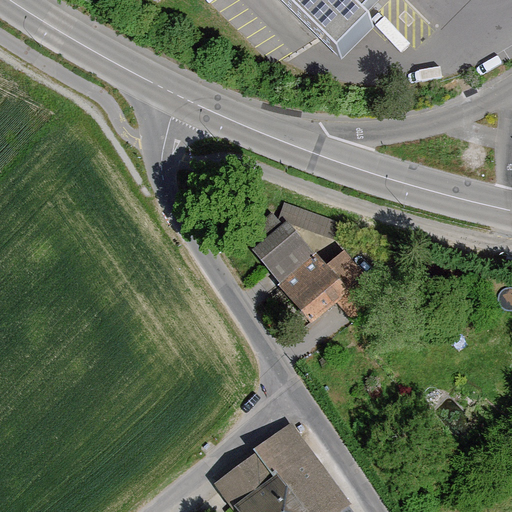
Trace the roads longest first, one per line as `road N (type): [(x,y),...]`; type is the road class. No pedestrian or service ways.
road 1 (unclassified): [(294,388),(164,180),(163,151),(182,96)]
road 2 (tertiary): [(511,210),(301,147)]
road 3 (unclassified): [(511,89),(408,129),(301,147)]
road 4 (tertiary): [(182,96),(13,0)]
road 5 (unclassified): [(294,388),(153,511)]
road 6 (unclassified): [(376,511),(294,388)]
road 7 (tertiary): [(301,147),(182,96)]
